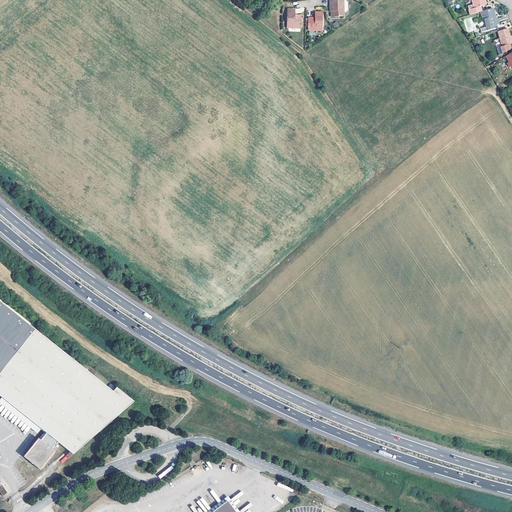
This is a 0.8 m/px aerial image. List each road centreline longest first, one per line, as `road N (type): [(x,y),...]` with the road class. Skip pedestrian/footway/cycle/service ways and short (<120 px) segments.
road 1 (motorway): [(511,477),(353,426),(246,376),(96,286),(0,208)]
road 2 (motorway): [(0,223),(88,296),(241,389),(351,439),(511,490)]
road 3 (unclassified): [(29,511),(95,472),(200,440),(376,511)]
